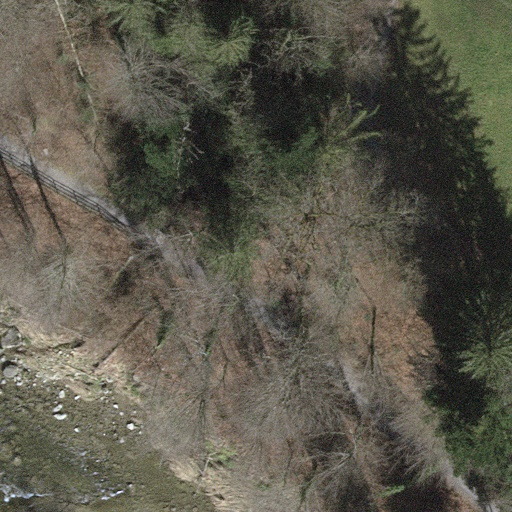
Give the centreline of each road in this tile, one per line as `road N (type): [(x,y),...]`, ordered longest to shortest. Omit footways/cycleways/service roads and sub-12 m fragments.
road 1 (track): [(0,145),(149,232),(420,416),(511,504)]
road 2 (track): [(349,138),(511,272)]
road 3 (track): [(371,0),(349,138)]
